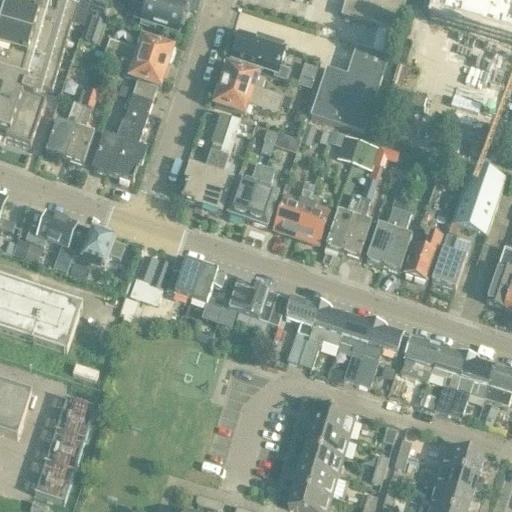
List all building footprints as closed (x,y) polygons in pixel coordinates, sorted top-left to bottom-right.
[(0,138),(0,137),(8,139),(6,145),(31,154),(45,113),(55,117),(60,105),(43,99),(44,94),(52,96),(72,27),(84,31),(95,0),(8,0),(0,28),(0,138)] [(122,0),(122,2),(147,11),(141,30),(155,34),(156,30),(179,37),(188,12),(152,0),(122,0)] [(347,0),(342,22),(376,31),(395,36),(397,37),(407,0),(347,0)] [(511,0),(443,0),(438,19),(511,40),(511,0)] [(89,21),(81,46),(96,50),(104,26),(89,21)] [(376,31),(368,56),(387,62),(395,36),(376,31)] [(236,52),(232,63),(278,78),(281,67),(286,54),(271,49),(241,38),(240,41),(237,40),(233,51),(236,52)] [(110,45),(107,54),(167,74),(173,54),(143,44),(140,55),(110,45)] [(326,74),(311,122),(357,137),(364,139),(389,62),(387,62),(368,56),(356,52),(347,81),(326,74)] [(107,54),(104,63),(129,72),(125,82),(137,86),(133,101),(151,107),(154,98),(156,92),(160,94),(167,74),(107,54)] [(304,68),(298,89),(311,93),(318,72),(304,68)] [(227,71),(220,91),(280,110),(283,101),(262,94),(265,83),(227,71)] [(122,89),(119,100),(128,103),(131,92),(122,89)] [(220,91),(214,111),(245,121),(248,110),(277,119),(280,110),(220,91)] [(55,126),(44,159),(64,165),(83,111),(82,111),(86,98),(78,95),(74,108),(66,130),(55,126)] [(83,111),(64,165),(84,172),(95,140),(85,137),(92,115),(93,115),(99,99),(87,95),(86,98),(82,111),(83,111)] [(132,128),(114,183),(133,189),(140,170),(142,171),(146,158),(136,155),(153,107),(151,107),(133,101),(130,110),(125,125),(132,128)] [(283,101),(280,110),(288,113),(291,103),(283,101)] [(296,115),(294,121),(297,126),(303,128),(306,118),(303,117),(296,115)] [(189,186),(182,205),(202,212),(233,122),(220,117),(211,146),(213,146),(211,155),(203,176),(191,172),(186,185),(189,186)] [(233,122),(202,212),(221,218),(232,186),(222,182),(229,161),(234,147),(233,146),(240,124),(233,122)] [(105,144),(94,176),(114,183),(132,128),(125,125),(123,125),(119,137),(115,147),(105,144)] [(396,128),(393,138),(407,142),(410,132),(396,128)] [(301,145),(300,148),(310,151),(316,133),(306,129),(301,145)] [(264,146),(261,157),(270,160),(273,151),(278,137),(267,134),(263,146),(264,146)] [(278,137),(273,151),(296,159),(300,148),(301,145),(278,137)] [(341,150),(337,163),(352,167),(359,145),(344,141),(341,150)] [(359,145),(352,167),(367,172),(372,173),(379,153),(373,151),(374,150),(368,148),(359,145)] [(398,159),(393,174),(414,180),(419,166),(399,159),(398,159)] [(240,188),(228,221),(247,227),(266,173),(257,170),(249,192),(240,188)] [(266,173),(247,227),(266,234),(277,202),(267,198),(274,176),(266,173)] [(471,173),(451,230),(486,242),(507,186),(471,173)] [(362,204),(344,259),(360,265),(372,229),(365,226),(371,207),(373,202),(378,187),(369,184),(366,194),(362,204)] [(286,202),(274,237),(296,244),(308,209),(312,198),(303,195),(299,207),(286,202)] [(397,196),(392,212),(403,216),(408,202),(409,200),(397,196)] [(0,201),(0,232),(13,238),(16,228),(0,222),(7,204),(0,201)] [(339,217),(327,254),(344,259),(362,204),(353,201),(346,220),(339,217)] [(403,217),(383,272),(400,278),(413,243),(405,240),(411,220),(416,204),(408,202),(403,216),(403,217)] [(308,209),(296,244),(319,251),(330,217),(308,209)] [(379,231),(367,267),(383,272),(403,217),(402,217),(394,214),(387,234),(379,231)] [(31,233),(26,245),(44,252),(45,250),(47,244),(68,252),(78,228),(47,216),(39,236),(31,233)] [(79,248),(74,261),(105,272),(109,262),(120,265),(125,252),(114,247),(116,241),(93,233),(86,251),(79,248)] [(414,251),(404,279),(427,287),(443,243),(431,239),(426,255),(414,251)] [(447,240),(430,288),(455,297),(467,264),(466,264),(471,249),(447,240)] [(18,245),(13,260),(38,269),(44,254),(18,245)] [(5,246),(1,256),(10,259),(13,249),(5,246)] [(132,251),(128,260),(138,263),(141,254),(132,251)] [(61,252),(54,273),(67,278),(75,257),(61,252)] [(511,258),(504,255),(486,308),(503,314),(511,287),(511,258)] [(144,261),(130,301),(144,305),(149,291),(150,291),(159,266),(144,261)] [(178,262),(167,297),(191,305),(202,270),(178,262)] [(149,291),(144,305),(159,310),(172,270),(159,266),(150,291),(149,291)] [(74,267),(69,279),(85,284),(90,273),(74,267)] [(202,270),(191,305),(206,310),(202,323),(217,329),(224,308),(210,303),(213,292),(221,294),(226,278),(202,270)] [(0,284),(0,337),(66,359),(82,311),(0,284)] [(511,287),(503,314),(511,317),(511,287)] [(224,308),(217,329),(231,333),(236,318),(278,332),(287,304),(268,298),(269,294),(252,289),(251,294),(237,289),(231,307),(225,305),(224,308)] [(293,302),(286,324),(301,329),(298,338),(296,337),(286,366),(299,370),(307,347),(309,348),(321,312),(293,302)] [(309,348),(302,369),(310,372),(312,372),(319,351),(321,351),(323,348),(338,353),(340,348),(349,321),(321,312),(309,348)] [(349,321),(340,348),(354,352),(343,385),(356,389),(365,364),(376,330),(349,321)] [(376,330),(365,364),(378,369),(382,355),(397,360),(404,339),(376,330)] [(413,342),(400,379),(428,388),(431,378),(440,351),(413,342)] [(440,351),(431,378),(446,383),(437,409),(435,415),(448,420),(468,361),(440,351)] [(468,361),(448,420),(461,424),(470,398),(485,403),(496,370),(468,361)] [(365,364),(356,389),(370,393),(378,369),(365,364)] [(72,379),(95,387),(98,376),(75,369),(72,379)] [(511,375),(496,370),(485,403),(509,411),(511,401),(511,375)] [(384,371),(381,381),(392,385),(392,384),(395,375),(384,371)] [(392,385),(388,398),(400,402),(405,388),(392,384),(392,385)] [(0,438),(17,444),(32,398),(0,387),(0,438)] [(424,399),(420,410),(435,415),(437,409),(433,408),(435,402),(424,399)] [(66,404),(34,500),(65,510),(97,414),(66,404)] [(484,409),(477,428),(492,433),(498,414),(484,409)] [(317,414),(311,433),(349,445),(355,425),(317,414)] [(311,433),(305,453),(343,465),(349,445),(311,433)] [(386,434),(382,448),(392,451),(396,437),(386,434)] [(402,446),(398,459),(408,462),(412,449),(402,446)] [(447,452),(440,472),(478,483),(484,463),(447,452)] [(305,453),(299,473),(337,484),(343,465),(305,453)] [(398,459),(394,474),(404,477),(408,462),(398,459)] [(379,460),(375,474),(385,477),(388,464),(389,463),(379,460)] [(440,472),(434,492),(472,503),(478,483),(440,472)] [(299,473),(293,493),(331,504),(337,484),(299,473)] [(375,474),(371,487),(381,490),(385,477),(375,474)] [(389,492),(387,499),(396,502),(400,488),(391,485),(389,492)] [(434,492),(429,511),(430,511),(469,511),(472,503),(434,492)] [(293,493),(287,511),(328,511),(331,504),(293,493)] [(368,499),(363,511),(374,511),(377,502),(368,499)] [(387,499),(383,511),(393,511),(396,502),(387,499)] [(197,500),(195,506),(197,510),(202,511),(207,511),(210,504),(197,500)]
